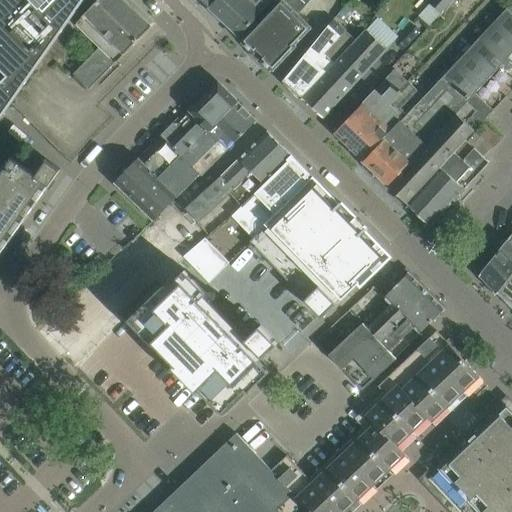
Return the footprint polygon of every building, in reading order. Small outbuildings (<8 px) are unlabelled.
[(0,0),(0,119),(83,2),(84,0),(0,0)] [(116,64),(151,27),(124,0),(84,0),(83,2),(89,9),(75,24),(99,47),(73,74),(89,89),(115,63),(116,64)] [(216,0),(210,8),(228,25),(240,36),(262,13),(271,4),(274,0),(216,0)] [(296,45),(313,27),(298,14),(283,0),(274,0),(271,4),(274,7),(242,40),(274,71),(297,46),(296,45)] [(283,0),(298,14),(311,0),(283,0)] [(442,13),(453,0),(431,0),(430,2),(442,13)] [(344,22),(356,7),(350,2),(338,17),(344,22)] [(432,139),(443,127),(475,93),(502,65),(509,57),(511,53),(511,3),(407,115),(366,162),(379,175),(380,175),(382,176),(381,177),(388,183),(388,182),(389,183),(395,176),(431,138),(432,139)] [(301,97),(356,40),(334,19),(284,81),(301,97)] [(324,117),(387,49),(373,35),(367,29),(356,40),(301,97),(309,104),(324,118),(325,117),(324,117)] [(511,60),(509,57),(502,65),(508,70),(511,65),(511,60)] [(373,122),(409,83),(395,69),(337,131),(349,143),(364,128),(363,124),(367,120),(373,122)] [(183,156),(238,102),(219,82),(217,84),(179,123),(179,126),(175,126),(172,124),(161,135),(178,151),(175,154),(178,158),(181,155),(183,156)] [(366,162),(407,115),(400,108),(417,90),(409,83),(373,122),(367,120),(363,124),(364,128),(349,143),(356,149),(355,152),(361,157),(363,156),(366,159),(364,161),(366,162)] [(409,203),(466,140),(494,110),(475,93),(443,127),(432,139),(431,138),(395,176),(389,183),(388,182),(388,183),(391,186),(408,204),(409,203)] [(201,176),(255,122),(257,121),(238,102),(183,156),(181,155),(178,158),(159,177),(178,196),(200,174),(201,176)] [(502,140),(485,123),(468,141),(484,155),(492,147),(493,148),(502,140)] [(223,174),(186,208),(199,222),(230,194),(241,205),(242,206),(254,194),(293,156),(267,131),(253,145),(223,174)] [(178,196),(159,177),(178,158),(175,154),(178,151),(161,135),(114,183),(153,221),(178,196)] [(465,189),(490,162),(483,156),(484,155),(468,141),(468,142),(466,140),(409,203),(418,213),(419,214),(420,213),(429,223),(428,224),(429,225),(453,199),(455,201),(466,190),(465,189)] [(242,206),(233,215),(254,236),(315,179),(314,178),(313,179),(307,173),(308,172),(293,156),(254,194),(242,206)] [(0,255),(61,169),(45,158),(35,173),(11,157),(0,172),(0,255)] [(254,236),(250,240),(306,297),(304,299),(322,317),(337,302),(336,301),(340,296),(342,298),(359,281),(361,283),(389,255),(365,230),(367,228),(365,226),(365,227),(342,203),(340,201),(338,203),(315,179),(254,236)] [(511,233),(479,275),(482,278),(496,292),(511,272),(511,233)] [(230,262),(206,237),(184,256),(210,282),(230,262)] [(99,269),(106,262),(98,255),(91,262),(99,269)] [(164,285),(128,320),(154,346),(155,344),(175,364),(172,367),(197,393),(200,390),(222,413),(246,390),(249,393),(270,372),(259,360),(262,357),(263,358),(278,343),(261,325),(248,338),(205,295),(208,293),(185,270),(167,288),(164,285)] [(363,323),(330,354),(341,367),(363,390),(397,359),(396,358),(390,351),(414,327),(420,333),(443,310),(445,309),(444,308),(433,298),(434,297),(433,297),(431,295),(428,295),(427,297),(421,291),(423,290),(423,287),(421,285),(422,285),(421,284),(420,285),(408,273),(409,272),(408,271),(407,272),(407,273),(395,285),(394,284),(393,285),(394,287),(384,297),(391,304),(368,327),(363,323)] [(511,307),(511,272),(496,292),(498,293),(500,291),(506,297),(504,300),(511,307)] [(237,433),(153,511),(344,511),(406,454),(402,450),(397,445),(427,417),(432,421),(480,376),(475,370),(447,340),(444,343),(435,334),(438,331),(437,330),(379,386),(384,391),(363,411),(371,420),(309,478),(287,455),(272,470),(239,435),(237,433)] [(511,511),(511,409),(507,405),(429,478),(461,511),(511,511)] [(188,478),(199,468),(191,460),(181,470),(188,478)]
